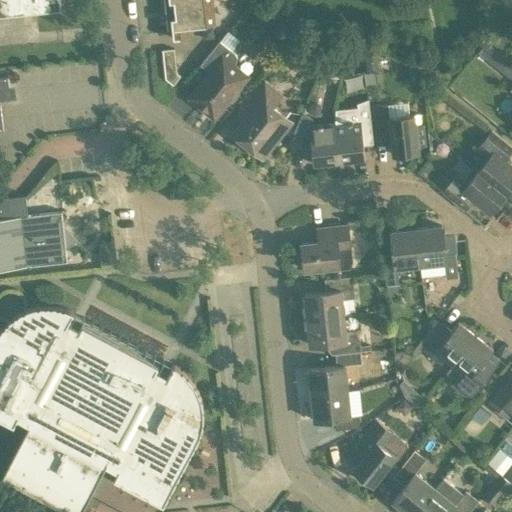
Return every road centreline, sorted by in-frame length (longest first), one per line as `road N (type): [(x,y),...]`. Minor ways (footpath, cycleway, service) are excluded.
road 1 (residential): [(339,511),(290,454),(265,234),(252,200)]
road 2 (residential): [(504,257),(414,187),(252,200)]
road 3 (residential): [(252,200),(134,101),(124,84),(114,0)]
